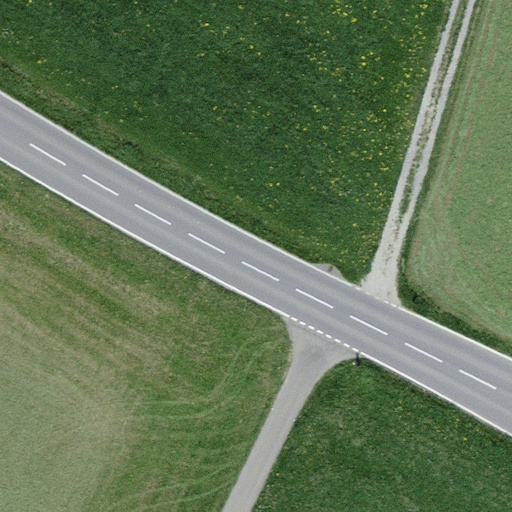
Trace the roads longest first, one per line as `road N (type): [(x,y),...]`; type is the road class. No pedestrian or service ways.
road 1 (tertiary): [(0,125),(210,246),(511,397)]
road 2 (track): [(365,323),(467,0)]
